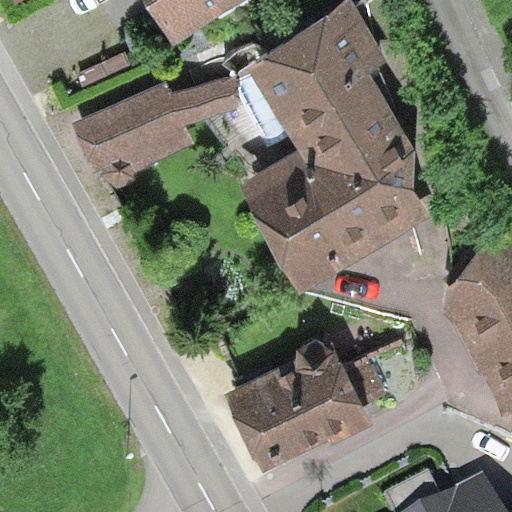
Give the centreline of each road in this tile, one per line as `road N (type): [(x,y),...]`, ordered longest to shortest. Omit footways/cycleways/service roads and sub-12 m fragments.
road 1 (track): [(222,511),(447,390),(449,362),(432,290),(437,200),(387,0)]
road 2 (tertiary): [(0,126),(208,499)]
road 3 (residential): [(450,0),(511,136)]
